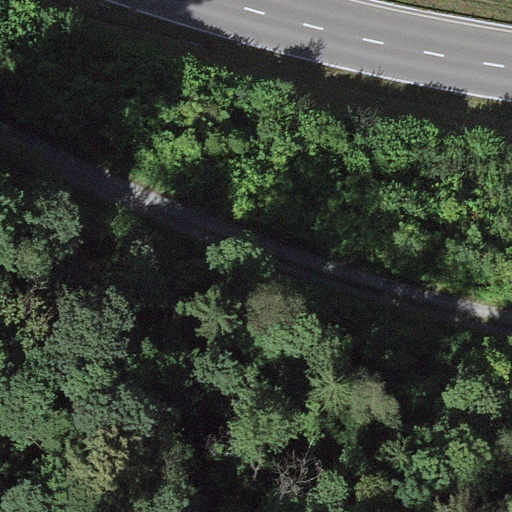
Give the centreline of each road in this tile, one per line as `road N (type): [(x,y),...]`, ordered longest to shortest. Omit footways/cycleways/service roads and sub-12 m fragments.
road 1 (track): [(0,102),(206,224),(511,304)]
road 2 (motorway): [(220,0),(511,67)]
